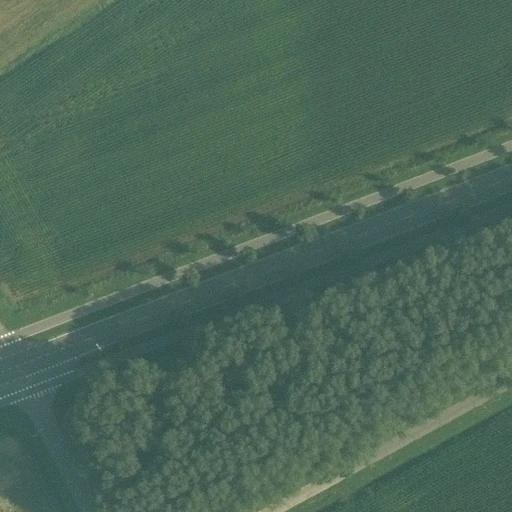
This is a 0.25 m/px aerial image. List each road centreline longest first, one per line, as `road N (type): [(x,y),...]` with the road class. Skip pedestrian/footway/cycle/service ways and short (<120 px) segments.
road 1 (tertiary): [(15,368),(511,176)]
road 2 (unclassified): [(268,511),(511,381)]
road 3 (unclassified): [(90,511),(15,368)]
